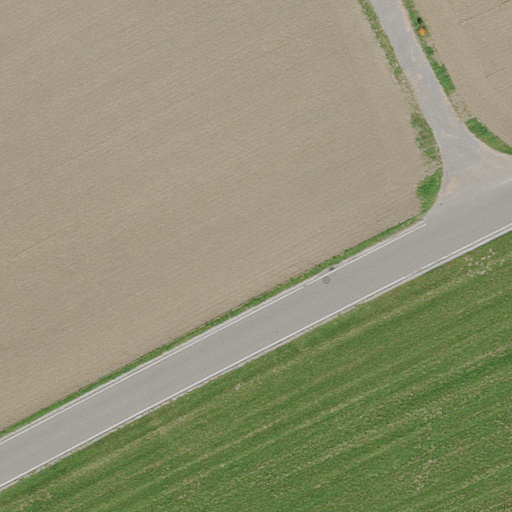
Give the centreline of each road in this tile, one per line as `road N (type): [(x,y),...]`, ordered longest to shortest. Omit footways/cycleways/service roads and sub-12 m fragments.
road 1 (unclassified): [(511,210),(0,470)]
road 2 (track): [(484,223),(379,0)]
